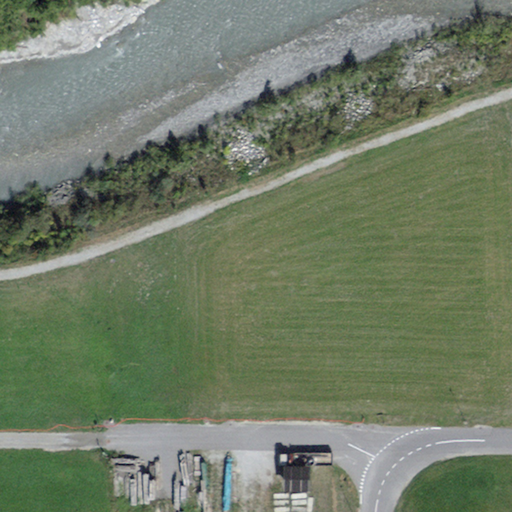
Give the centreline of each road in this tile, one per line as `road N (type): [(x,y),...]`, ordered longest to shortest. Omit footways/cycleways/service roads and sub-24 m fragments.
road 1 (track): [(391,464),(317,437),(0,438)]
road 2 (unclassified): [(376,511),(383,479),(402,454),(446,441),(511,441)]
